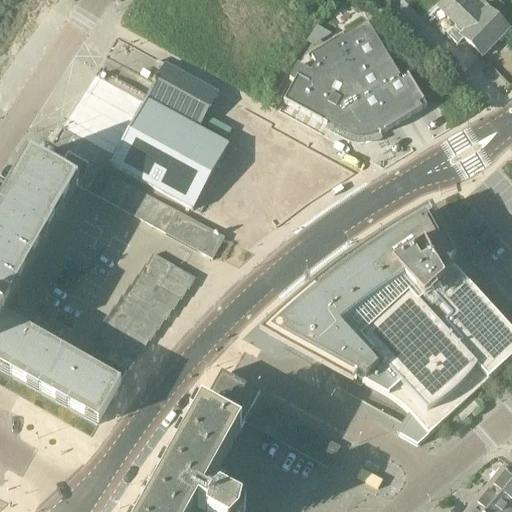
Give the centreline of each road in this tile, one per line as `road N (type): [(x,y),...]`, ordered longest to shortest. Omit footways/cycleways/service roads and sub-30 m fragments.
road 1 (tertiary): [(202,343),(312,244),(511,121)]
road 2 (residential): [(435,479),(202,343)]
road 3 (tertiary): [(77,497),(202,343)]
road 4 (residential): [(0,154),(100,0)]
